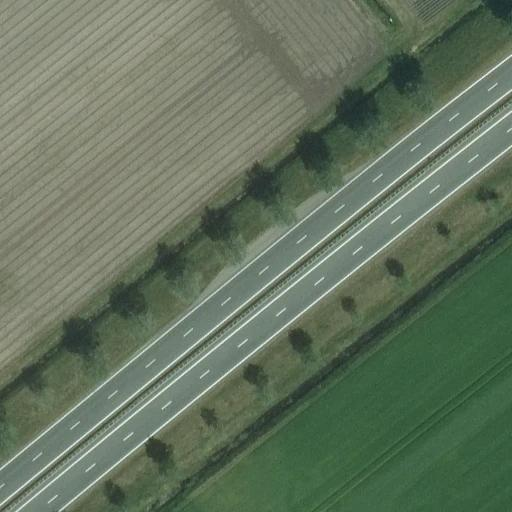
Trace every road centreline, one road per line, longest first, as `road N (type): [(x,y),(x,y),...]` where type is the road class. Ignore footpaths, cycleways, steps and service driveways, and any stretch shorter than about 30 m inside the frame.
road 1 (trunk): [(511,72),(0,488)]
road 2 (trunk): [(40,511),(511,130)]
